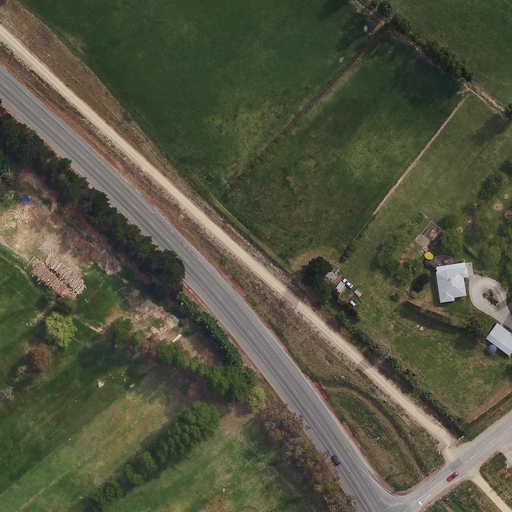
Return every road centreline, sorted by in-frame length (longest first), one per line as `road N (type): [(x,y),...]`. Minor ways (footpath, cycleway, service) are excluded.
road 1 (primary): [(0,83),(242,319),(375,511)]
road 2 (unclassified): [(511,426),(403,511)]
